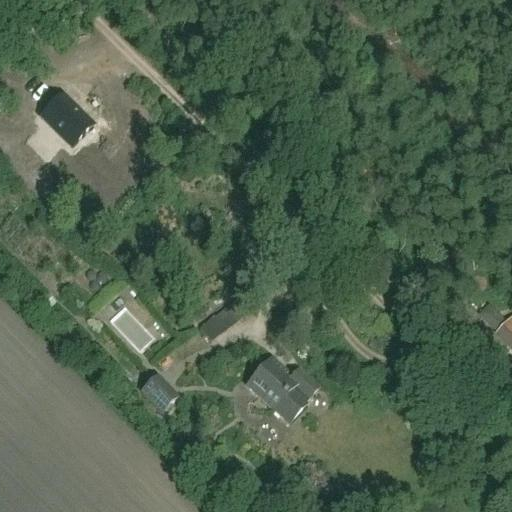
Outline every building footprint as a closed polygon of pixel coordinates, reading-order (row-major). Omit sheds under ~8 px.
[(66,103),(44,124),(75,155),(97,134),(66,103)] [(214,344),(237,331),(228,315),(205,328),(214,344)] [(511,326),(497,341),(511,356),(511,326)] [(287,429),(305,411),(304,410),(318,395),(298,376),(289,386),(284,381),(287,378),(272,364),(247,390),(287,429)] [(177,400),(158,377),(142,391),(161,413),(177,400)]
